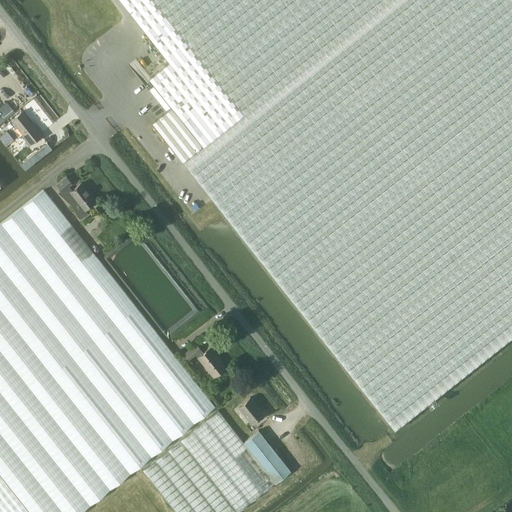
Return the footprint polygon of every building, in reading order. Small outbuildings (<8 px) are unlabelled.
[(511,0),(122,0),(170,61),(150,77),(173,106),(166,112),(176,125),(196,109),(216,135),(183,160),(395,428),(511,335),(511,0)] [(176,125),(166,112),(153,122),(177,152),(176,153),(182,161),(183,160),(216,135),(196,109),(176,125)] [(41,133),(34,125),(33,126),(21,111),(11,118),(23,132),(21,133),(29,143),(41,133)] [(80,182),(71,189),(67,185),(71,182),(66,176),(56,183),(60,189),(58,191),(69,201),(71,199),(73,202),(71,203),(79,217),(86,212),(84,209),(94,201),(80,182)] [(0,223),(0,511),(79,511),(215,405),(43,189),(0,223)] [(197,357),(212,376),(225,366),(209,346),(201,353),(198,350),(200,349),(196,344),(183,354),(188,359),(195,354),(197,357)] [(237,406),(251,423),(263,413),(249,396),(237,406)] [(176,511),(236,511),(275,482),(290,470),(259,430),(244,442),(218,410),(143,469),(176,511)]
